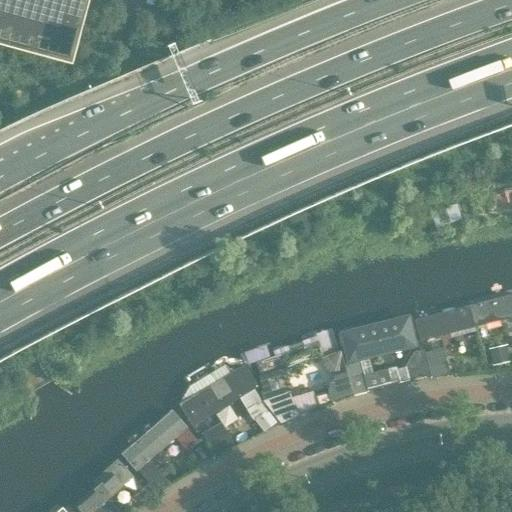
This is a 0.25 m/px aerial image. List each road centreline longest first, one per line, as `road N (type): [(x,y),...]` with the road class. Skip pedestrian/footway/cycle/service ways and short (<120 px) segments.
road 1 (motorway): [(0,292),(225,177),(511,60)]
road 2 (motorway): [(511,6),(248,110),(0,233)]
road 3 (motorway): [(389,0),(175,88),(0,178)]
road 4 (secondary): [(511,423),(435,430),(353,451),(264,486),(224,511)]
road 5 (secondary): [(258,511),(360,472),(511,445)]
